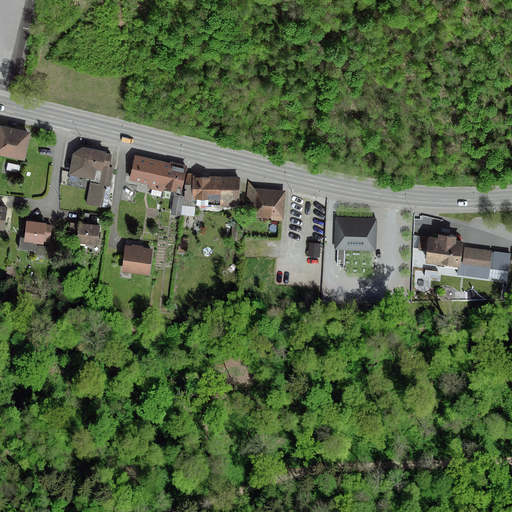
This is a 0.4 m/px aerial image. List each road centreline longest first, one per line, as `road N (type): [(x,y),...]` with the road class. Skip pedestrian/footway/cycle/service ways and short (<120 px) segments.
road 1 (secondary): [(0,104),(328,185),(442,201),(511,197)]
road 2 (track): [(181,511),(311,470),(511,460)]
